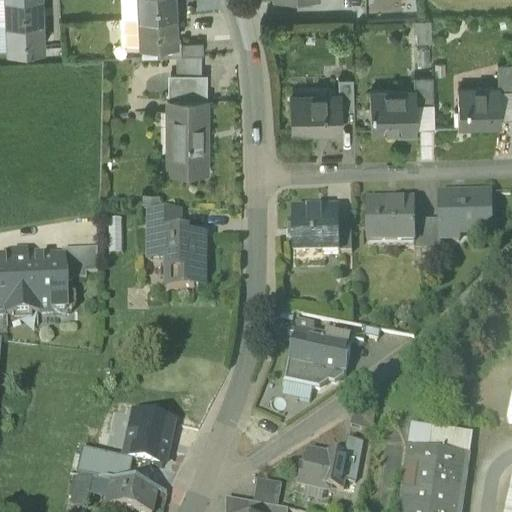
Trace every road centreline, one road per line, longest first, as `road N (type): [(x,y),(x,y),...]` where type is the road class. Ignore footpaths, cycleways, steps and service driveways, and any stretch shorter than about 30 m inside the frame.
road 1 (residential): [(191,511),(260,357),(262,180)]
road 2 (residential): [(262,180),(511,167)]
road 3 (residential): [(262,180),(237,0)]
